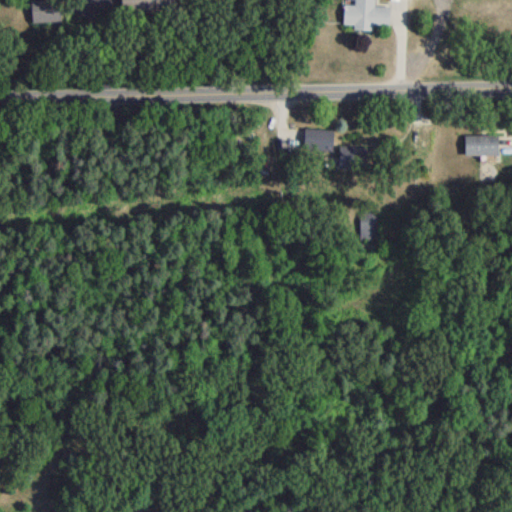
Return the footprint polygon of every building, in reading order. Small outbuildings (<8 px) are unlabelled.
[(119,0),(119,15),(173,15),(172,0),(119,0)] [(373,0),(353,0),(353,11),(342,11),(341,31),(351,31),(351,34),(387,35),(388,12),(373,12),(373,0)] [(29,28),(59,28),(59,5),(29,5),(29,28)] [(331,135),(302,135),(302,157),(331,157),(331,135)] [(496,161),(496,141),(462,141),(462,161),(496,161)] [(336,173),(362,174),(363,153),(336,152),(336,173)] [(358,245),(374,245),(374,218),(358,218),(358,245)]
